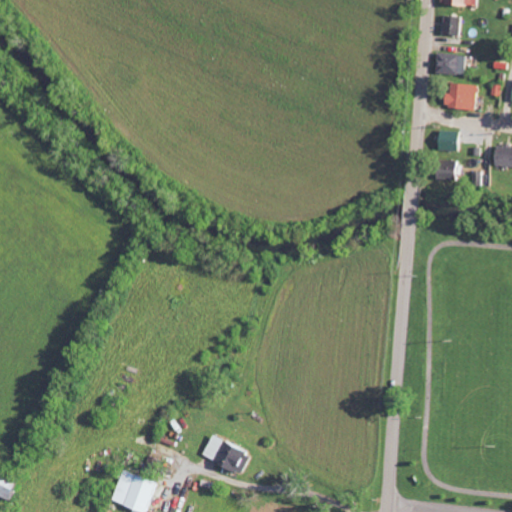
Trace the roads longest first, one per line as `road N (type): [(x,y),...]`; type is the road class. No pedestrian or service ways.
road 1 (residential): [(389,511),(413,222)]
road 2 (residential): [(416,195),(427,0)]
